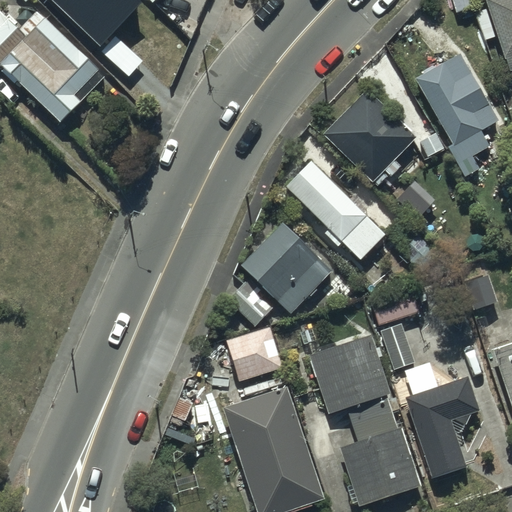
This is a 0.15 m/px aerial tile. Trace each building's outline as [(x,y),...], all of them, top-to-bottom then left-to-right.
[(137,0),(53,0),(100,45),(141,3),(137,0)] [(465,0),(446,0),(452,17),(469,12),(465,0)] [(511,76),(511,0),(506,0),(486,7),(510,78),(511,76)] [(13,35),(0,22),(0,73),(55,128),(101,82),(33,15),(13,35)] [(461,62),(417,86),(455,154),(500,130),(461,62)] [(369,97),(323,142),(375,191),(418,147),(369,97)] [(313,167),(287,193),(361,268),(387,242),(313,167)] [(333,279),(284,230),(240,274),(250,285),(228,307),(255,335),(281,309),(292,320),(333,279)] [(440,259),(414,236),(393,260),(418,283),(440,259)] [(497,311),(488,284),(467,292),(476,318),(497,311)] [(413,294),(371,307),(380,334),(422,321),(413,294)] [(33,338),(15,330),(0,367),(0,379),(13,385),(33,338)] [(270,336),(224,349),(237,392),(283,376),(270,336)] [(375,344),(310,365),(329,422),(394,402),(375,344)] [(511,351),(493,357),(511,415),(511,351)] [(433,486),(468,474),(451,428),(480,418),(469,382),(407,402),(433,486)] [(313,511),(327,508),(289,396),(222,417),(252,511),(313,511)] [(406,435),(342,457),(359,511),(372,511),(424,494),(406,435)]
